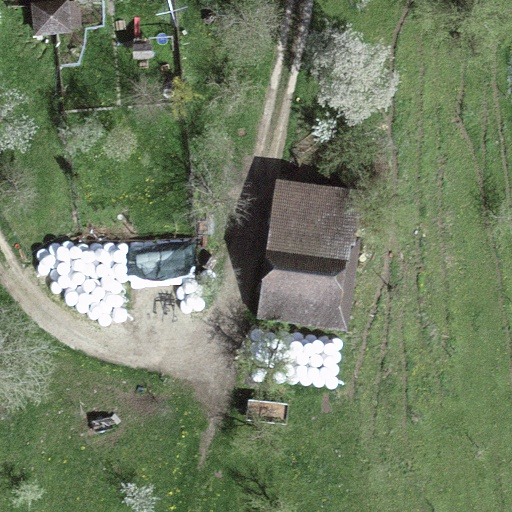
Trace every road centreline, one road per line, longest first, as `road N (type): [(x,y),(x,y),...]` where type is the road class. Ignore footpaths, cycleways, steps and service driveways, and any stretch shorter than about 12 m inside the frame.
road 1 (track): [(223,345),(302,0)]
road 2 (track): [(0,223),(38,294),(117,336),(192,351),(223,345)]
road 3 (track): [(191,511),(223,345)]
